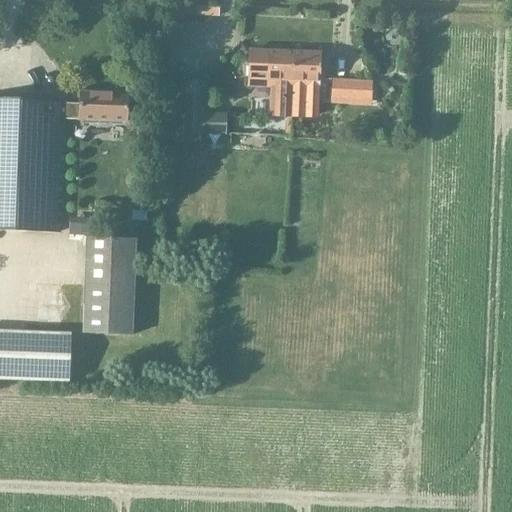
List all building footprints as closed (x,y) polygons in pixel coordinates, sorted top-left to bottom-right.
[(166,4),(166,13),(206,15),(206,5),(166,4)] [(293,81),(295,52),(255,50),(253,82),(270,83),(269,114),(282,115),(283,98),(284,80),(293,81)] [(322,54),(295,52),(293,81),(292,98),(291,115),(304,115),(305,83),(321,84),(322,54)] [(364,99),(379,100),(380,86),(365,85),(365,81),(335,79),(334,101),(364,102),(364,99)] [(128,120),(128,93),(82,92),(82,104),(0,101),(0,231),(63,233),(66,119),(82,119),(82,120),(128,120)] [(187,135),(227,136),(226,121),(202,121),(203,99),(188,98),(187,135)] [(291,115),(292,98),(283,98),(282,115),(291,115)] [(169,182),(168,220),(187,220),(188,182),(169,182)] [(229,247),(253,247),(253,225),(229,226),(229,247)] [(87,238),(83,333),(132,335),(136,240),(87,238)] [(0,281),(0,291),(8,292),(9,282),(0,281)] [(72,333),(0,330),(0,379),(70,382),(72,333)]
